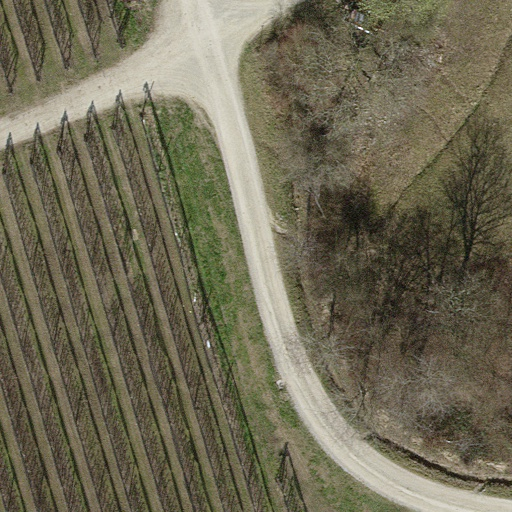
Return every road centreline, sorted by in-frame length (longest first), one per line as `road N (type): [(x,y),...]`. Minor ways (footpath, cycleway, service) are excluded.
road 1 (track): [(208,32),(287,340),(354,440),(477,498),(511,504)]
road 2 (track): [(0,115),(208,32)]
